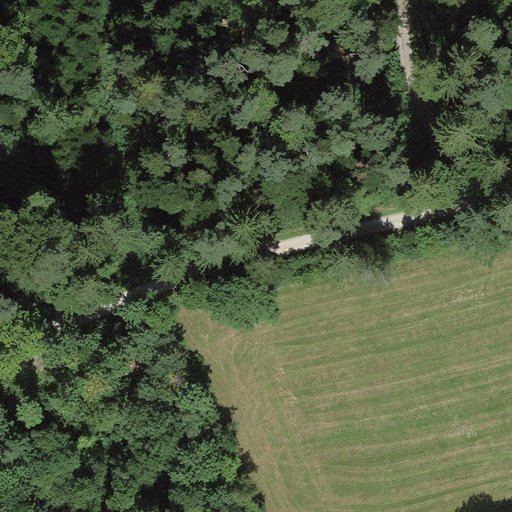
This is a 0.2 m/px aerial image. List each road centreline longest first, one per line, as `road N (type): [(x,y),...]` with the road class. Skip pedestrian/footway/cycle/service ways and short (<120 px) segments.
road 1 (track): [(511,194),(252,254),(0,345)]
road 2 (track): [(456,208),(414,99),(402,0)]
